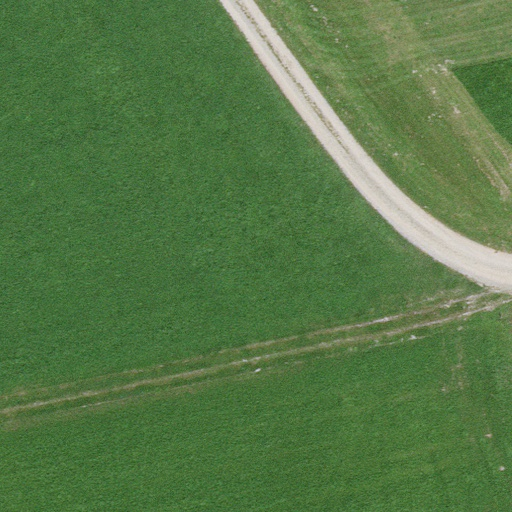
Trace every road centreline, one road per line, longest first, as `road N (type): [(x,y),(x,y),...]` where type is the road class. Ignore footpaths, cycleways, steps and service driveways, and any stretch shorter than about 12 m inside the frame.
road 1 (track): [(0,406),(511,295)]
road 2 (track): [(511,274),(471,261),(401,215),(362,174),(237,0)]
